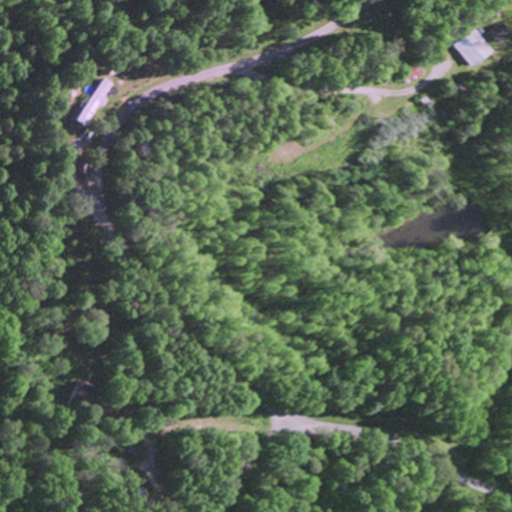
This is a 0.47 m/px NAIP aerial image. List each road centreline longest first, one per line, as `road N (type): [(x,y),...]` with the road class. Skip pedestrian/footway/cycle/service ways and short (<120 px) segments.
road 1 (residential): [(300,431),(196,344),(132,265),(101,212),(98,175),(109,139),(151,95),(272,54),(360,0)]
road 2 (residential): [(511,497),(367,435),(300,431)]
